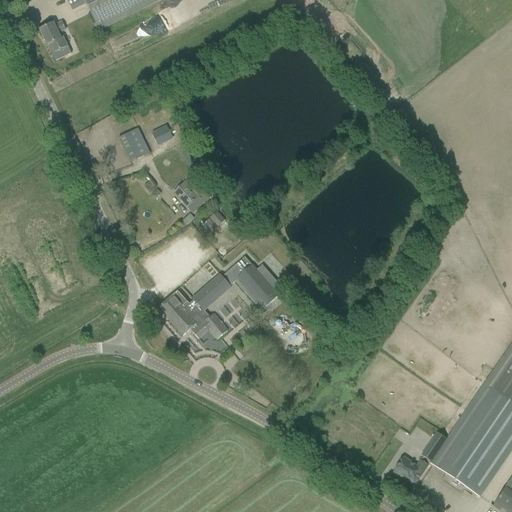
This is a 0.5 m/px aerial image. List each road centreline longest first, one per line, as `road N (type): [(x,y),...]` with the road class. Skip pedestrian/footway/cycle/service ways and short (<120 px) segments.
road 1 (unclassified): [(122,350),(132,282),(0,8)]
road 2 (unclassified): [(122,350),(280,430),(396,511)]
road 3 (unclassified): [(0,394),(70,355),(122,350)]
